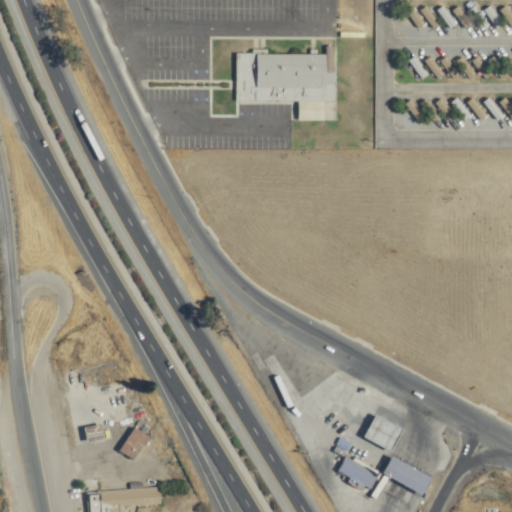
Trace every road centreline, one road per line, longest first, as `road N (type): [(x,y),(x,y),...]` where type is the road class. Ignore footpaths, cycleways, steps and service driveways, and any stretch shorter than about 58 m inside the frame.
road 1 (tertiary): [(480,422),(231,277),(153,162),(77,0)]
road 2 (motorway): [(309,511),(149,258),(27,0)]
road 3 (motorway): [(0,55),(137,315)]
road 4 (motorway): [(137,315),(256,511)]
road 5 (motorway): [(137,315),(230,511)]
road 6 (tertiary): [(39,432),(42,370),(71,300),(65,284),(49,277),(33,281),(17,301)]
road 7 (motorway): [(0,166),(17,301)]
road 8 (tertiary): [(17,301),(20,372),(39,432)]
